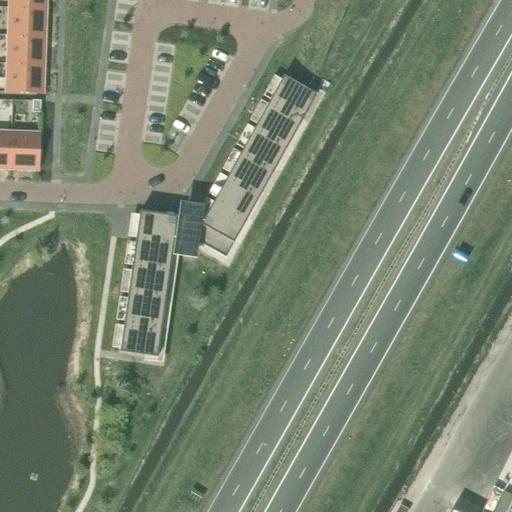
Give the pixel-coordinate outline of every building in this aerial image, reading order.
[(8,0),(8,9),(46,10),(46,0),(8,0)] [(8,9),(7,37),(45,38),(46,10),(8,9)] [(7,37),(6,65),(44,66),(45,38),(7,37)] [(6,65),(5,93),(43,95),(44,66),(6,65)] [(283,77),(192,240),(225,258),(316,96),(283,77)] [(0,132),(0,170),(9,171),(11,133),(0,132)] [(11,133),(9,171),(38,172),(39,134),(11,133)] [(139,212),(119,353),(157,359),(177,218),(139,212)] [(406,511),(409,508),(399,503),(393,511),(406,511)]
